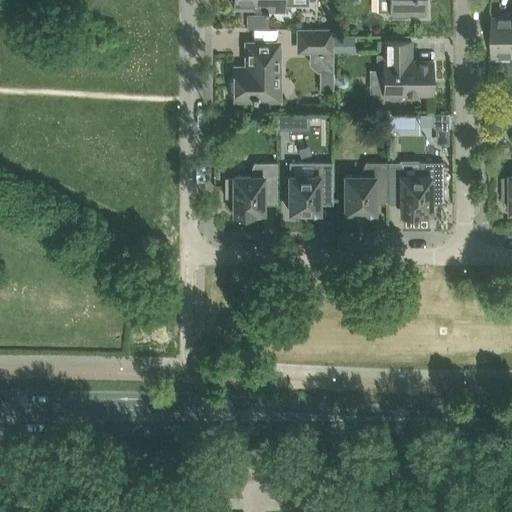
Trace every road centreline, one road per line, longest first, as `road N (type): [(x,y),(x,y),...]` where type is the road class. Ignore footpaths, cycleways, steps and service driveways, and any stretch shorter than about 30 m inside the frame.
road 1 (residential): [(466,258),(202,255),(190,202),(186,0)]
road 2 (secondary): [(494,420),(250,403),(0,405)]
road 3 (unclassified): [(83,428),(176,476),(511,475)]
road 4 (secondary): [(83,428),(494,420)]
road 5 (residential): [(466,258),(464,0)]
